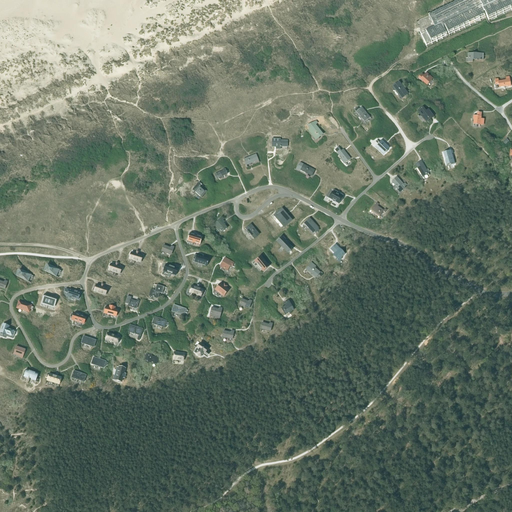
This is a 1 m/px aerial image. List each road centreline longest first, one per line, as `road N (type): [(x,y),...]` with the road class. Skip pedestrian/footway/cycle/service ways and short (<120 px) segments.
road 1 (unclassified): [(511,293),(484,292),(287,191)]
road 2 (unknown): [(448,58),(386,73),(367,90),(329,93)]
